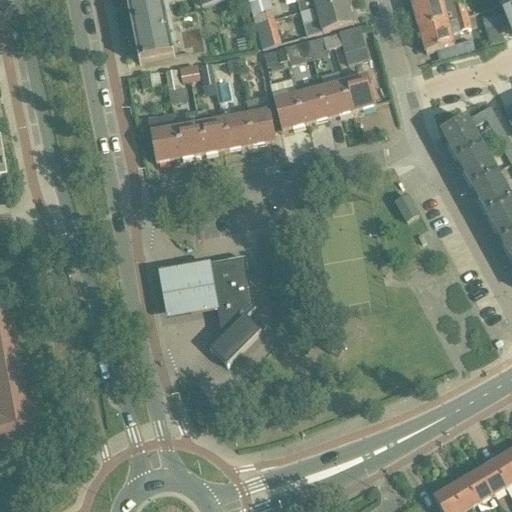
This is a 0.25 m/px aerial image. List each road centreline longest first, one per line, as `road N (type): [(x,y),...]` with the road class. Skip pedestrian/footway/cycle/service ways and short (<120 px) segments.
road 1 (tertiary): [(177,481),(129,300),(73,0)]
road 2 (tertiary): [(69,224),(144,485)]
road 3 (residential): [(420,153),(173,195)]
road 4 (tertiary): [(18,0),(69,224)]
road 5 (residential): [(511,313),(420,153)]
road 6 (tertiary): [(352,466),(511,379)]
road 7 (tertiary): [(352,466),(301,472),(209,503)]
